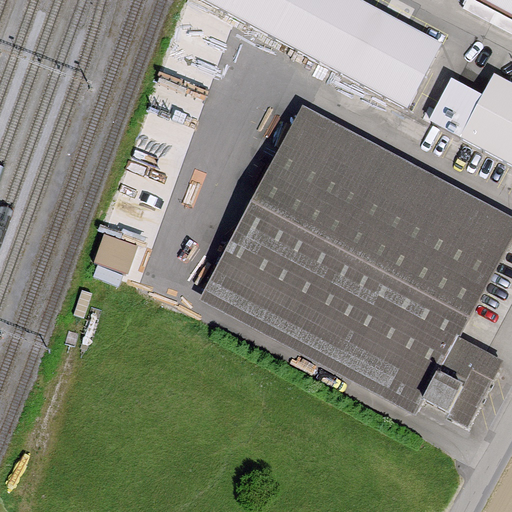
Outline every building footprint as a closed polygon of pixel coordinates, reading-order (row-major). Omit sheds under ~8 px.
[(199,0),(407,111),(442,47),(353,0),(199,0)] [(511,0),(477,0),(511,18),(511,0)] [(453,85),(432,124),(511,167),(511,87),(493,77),(481,100),(453,85)] [(297,127),(210,289),(468,427),(501,364),(457,339),(510,240),(297,127)] [(135,248),(103,237),(94,265),(126,276),(135,248)]
